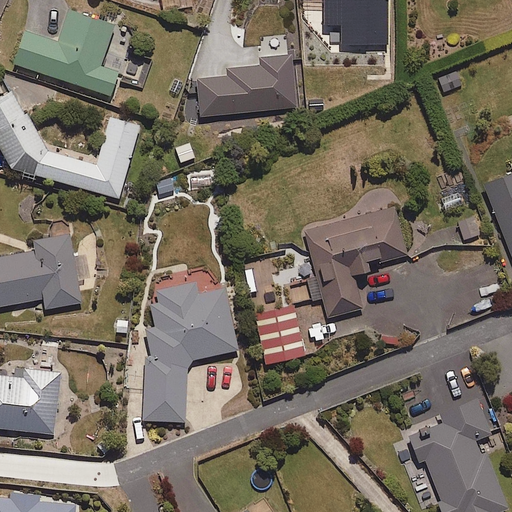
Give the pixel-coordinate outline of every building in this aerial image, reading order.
[(192,7),(190,0),(175,0),(178,9),(192,7)] [(387,49),(386,0),(323,0),(324,25),(340,25),(340,46),(360,46),(360,50),(387,49)] [(99,67),(113,27),(67,11),(56,44),(24,33),(13,65),(109,97),(117,73),(99,67)] [(199,117),(295,109),(290,57),(258,60),(259,67),(224,70),(225,78),(196,80),(199,117)] [(442,93),(460,87),(455,72),(437,79),(442,93)] [(95,164),(46,152),(10,92),(0,98),(0,155),(9,169),(118,199),(138,127),(108,119),(95,164)] [(179,164),(193,159),(188,143),(173,148),(179,164)] [(511,173),(482,185),(511,262),(511,173)] [(174,191),(169,177),(153,182),(158,197),(174,191)] [(366,266),(406,255),(393,208),(302,232),(312,272),(305,274),(312,300),(320,298),(326,318),(362,309),(353,277),(368,273),(366,266)] [(0,307),(43,300),(45,310),(80,304),(68,236),(31,242),(33,253),(0,258),(0,307)] [(151,306),(151,327),(145,326),(142,422),(184,423),(185,365),(238,353),(224,289),(198,295),(195,283),(154,293),(157,305),(151,306)] [(267,366),(304,357),(290,301),(253,310),(267,366)] [(0,430),(53,435),(59,372),(7,368),(6,377),(0,376),(0,430)] [(479,407),(476,400),(438,415),(442,423),(434,426),(417,433),(407,437),(417,462),(422,461),(441,511),(501,511),(507,510),(479,440),(490,435),(479,407)] [(36,503),(37,497),(9,495),(8,500),(0,499),(0,511),(74,511),(75,506),(36,503)]
